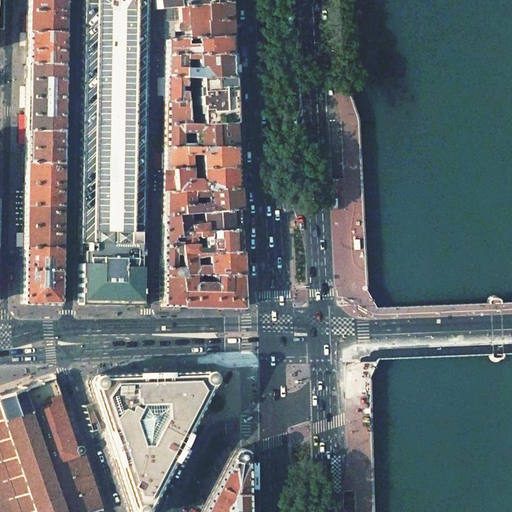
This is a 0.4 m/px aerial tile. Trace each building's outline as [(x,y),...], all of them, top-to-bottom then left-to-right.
[(63,12),(62,0),(25,0),(25,11),(63,12)] [(82,0),(80,115),(78,255),(85,255),(137,256),(140,256),(144,0),(82,0)] [(164,9),(225,3),(224,0),(151,0),(153,10),(160,9),(164,9)] [(193,39),(227,37),(226,24),(226,17),(225,3),(164,9),(164,24),(163,40),(186,39),(193,39)] [(62,33),(63,12),(25,11),(25,32),(62,33)] [(24,64),(62,65),(62,33),(25,32),(24,64)] [(186,39),(163,40),(163,50),(163,56),(228,55),(227,43),(227,41),(227,37),(193,39),(193,45),(186,45),(186,39)] [(228,55),(163,56),(163,77),(181,78),(197,78),(229,79),(228,58),(228,55)] [(40,91),(48,91),(48,98),(61,98),(62,65),(24,64),(24,97),(40,98),(40,91)] [(163,77),(162,101),(183,101),(181,78),(163,77)] [(229,79),(197,78),(198,96),(195,96),(196,105),(198,105),(199,124),(231,123),(229,92),(229,79)] [(40,91),(40,98),(40,105),(48,105),(48,98),(48,91),(40,91)] [(48,105),(40,105),(40,98),(24,97),(24,130),(61,131),(61,98),(48,98),(48,105)] [(183,101),(162,101),(161,148),(178,147),(178,133),(191,133),(192,147),(232,147),(231,123),(199,124),(185,124),(183,101)] [(24,130),(23,162),(60,163),(60,150),(61,131),(24,130)] [(178,147),(161,148),(161,169),(170,169),(186,169),(186,159),(197,159),(198,169),(233,168),(232,147),(192,147),(178,147)] [(60,163),(23,162),(22,183),(60,184),(60,174),(60,163)] [(170,192),(234,189),(233,168),(198,169),(186,169),(170,169),(170,192)] [(161,192),(170,192),(170,169),(161,169),(161,192)] [(60,184),(22,183),(22,186),(22,205),(59,205),(60,184)] [(173,215),(235,210),(235,207),(234,189),(170,192),(161,192),(160,216),(173,215)] [(59,205),(22,205),(22,226),(59,227),(59,205)] [(175,233),(236,231),(236,227),(235,210),(173,215),(175,233)] [(177,254),(175,233),(173,215),(160,216),(160,250),(159,268),(179,268),(177,254)] [(59,227),(22,226),(22,229),(22,247),(59,248),(59,227)] [(177,254),(237,252),(237,249),(236,231),(175,233),(177,254)] [(21,270),(58,270),(59,248),(22,247),(21,258),(21,270)] [(196,274),(238,275),(238,271),(237,252),(177,254),(179,268),(180,276),(196,274)] [(137,256),(85,255),(86,264),(78,263),(77,302),(80,304),(92,305),(94,305),(137,305),(139,303),(140,267),(137,267),(137,256)] [(179,307),(176,277),(180,276),(179,268),(159,268),(159,306),(169,306),(175,306),(179,307)] [(21,270),(21,304),(40,304),(41,304),(58,305),(58,270),(21,270)] [(238,275),(196,274),(180,276),(176,277),(179,307),(204,307),(210,307),(223,308),(240,308),(238,275)] [(142,511),(143,511),(144,511),(209,386),(208,385),(209,385),(210,384),(211,382),(211,380),(211,379),(211,377),(210,375),(209,373),(207,372),(205,371),(203,371),(202,371),(199,372),(199,371),(96,375),(95,375),(93,375),(92,375),(90,375),(88,377),(87,378),(86,380),(85,381),(85,383),(86,385),(87,387),(88,388),(87,389),(91,402),(100,428),(126,509),(128,509),(128,511),(127,511),(142,511)] [(53,375),(51,375),(50,377),(37,381),(36,384),(21,389),(20,386),(18,387),(18,390),(0,395),(0,511),(92,511),(98,510),(101,511),(103,510),(100,508),(94,491),(95,487),(93,486),(88,472),(89,469),(86,469),(81,453),(82,451),(81,450),(74,430),(68,432),(64,420),(66,416),(64,415),(63,416),(58,402),(59,398),(59,396),(52,378),(53,375)] [(91,402),(80,405),(88,432),(100,428),(91,402)] [(245,511),(244,461),(243,461),(244,459),(244,457),(244,456),(243,455),(243,453),(242,452),(239,450),(237,449),(235,449),(233,450),(231,451),(230,453),(229,455),(228,457),(227,457),(198,511),(245,511)]
